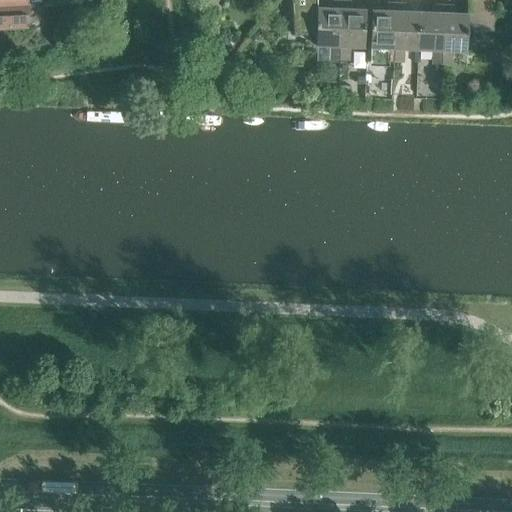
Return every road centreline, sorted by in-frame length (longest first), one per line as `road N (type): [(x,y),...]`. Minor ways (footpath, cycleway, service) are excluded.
road 1 (secondary): [(511,505),(0,483)]
road 2 (secondary): [(0,502),(260,511)]
